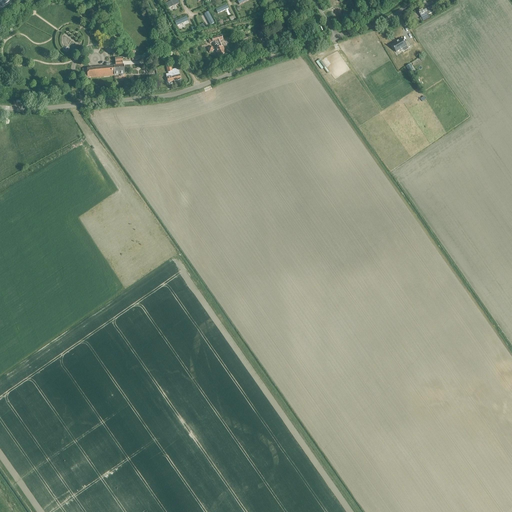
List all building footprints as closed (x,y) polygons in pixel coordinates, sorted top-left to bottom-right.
[(218,14),(229,9),(227,5),(216,10),(218,14)] [(421,18),(435,12),(434,7),(426,11),(425,8),(418,11),(421,18)] [(117,44),(121,43),(115,30),(107,33),(111,42),(113,41),(114,44),(117,43),(117,44)] [(222,45),(219,40),(222,39),(221,36),(208,40),(209,44),(213,43),(214,45),(212,47),(211,46),(207,48),(209,52),(215,50),(218,57),(226,53),(222,45)] [(405,43),(403,39),(392,46),(396,53),(407,46),(408,48),(412,46),(408,41),(405,43)] [(134,51),(130,52),(132,57),(132,61),(139,60),(139,56),(134,57),(134,56),(134,51)] [(102,67),(103,78),(114,77),(114,76),(120,75),(120,76),(121,77),(123,77),(124,76),(122,62),(123,62),(123,57),(115,58),(116,66),(110,67),(110,64),(109,63),(106,63),(105,64),(105,67),(102,67)] [(170,66),(174,81),(180,80),(178,70),(177,71),(176,69),(172,70),(171,65),(170,66)] [(167,83),(174,81),(170,66),(166,67),(168,73),(169,74),(165,75),(167,83)] [(83,80),(103,78),(102,67),(82,69),(83,80)]
